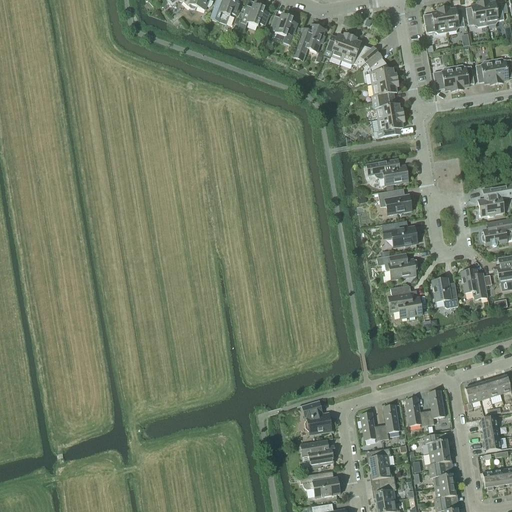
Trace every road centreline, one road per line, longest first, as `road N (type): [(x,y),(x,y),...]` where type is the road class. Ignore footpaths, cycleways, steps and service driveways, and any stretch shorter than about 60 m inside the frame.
road 1 (residential): [(356,511),(341,410),(452,377)]
road 2 (residential): [(474,511),(452,377)]
